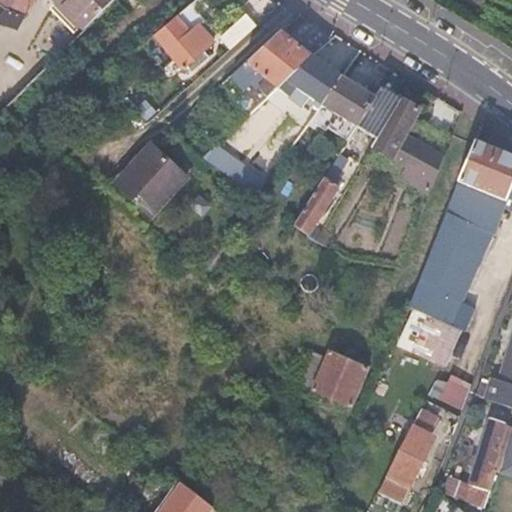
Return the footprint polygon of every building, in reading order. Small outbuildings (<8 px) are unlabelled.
[(5,10),(14,13),(20,3),(15,0),(5,10)] [(28,17),(37,0),(21,0),(20,3),(14,13),(28,17)] [(85,29),(114,0),(56,0),(57,1),(81,26),(85,29)] [(81,26),(57,1),(50,8),(74,32),(81,26)] [(187,6),(151,36),(180,69),(181,68),(186,74),(207,57),(202,51),(211,43),(197,26),(200,23),(187,6)] [(218,34),(231,48),(257,24),(246,11),(218,34)] [(189,147),(202,156),(280,84),(313,54),(279,30),(235,70),(255,84),(189,147)] [(0,69),(0,103),(1,105),(46,65),(28,45),(0,69)] [(320,109),(343,75),(313,54),(280,84),(304,105),(313,95),(320,99),(315,106),(320,109)] [(336,128),(347,137),(373,96),(343,75),(320,109),(313,119),(313,120),(327,129),(338,114),(343,118),(336,128)] [(376,137),(398,98),(379,86),(373,96),(347,137),(291,224),(307,234),(336,188),(331,184),(364,130),(376,137)] [(417,109),(398,98),(376,137),(371,146),(427,174),(440,146),(406,130),(417,109)] [(187,175),(148,139),(113,176),(154,213),(187,175)] [(505,199),(511,183),(511,155),(473,140),(438,223),(414,290),(407,307),(437,319),(450,325),(491,232),(479,227),(492,194),(505,199)] [(508,329),(500,327),(491,351),(500,354),(508,329)] [(327,350),(324,357),(310,388),(309,388),(349,406),(366,368),(327,350)] [(511,350),(502,382),(511,385),(511,350)] [(324,357),(310,351),(296,382),(310,388),(324,357)] [(451,374),(440,399),(462,408),(473,383),(451,374)] [(386,474),(378,489),(401,501),(408,488),(428,449),(424,446),(431,433),(428,431),(431,426),(426,424),(431,414),(421,409),(386,474)] [(467,511),(481,511),(499,472),(495,469),(511,429),(511,417),(501,413),(494,429),(488,442),(471,482),(474,484),(467,500),(473,503),(467,511)] [(488,442),(494,429),(488,427),(483,441),(488,442)] [(156,469),(135,454),(127,464),(147,480),(156,469)] [(207,511),(211,507),(197,496),(185,511),(207,511)]
